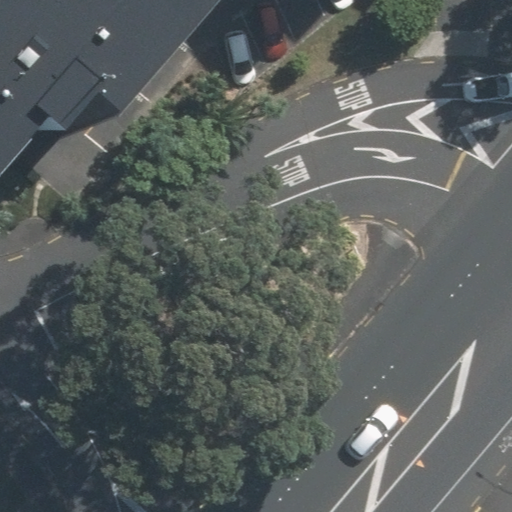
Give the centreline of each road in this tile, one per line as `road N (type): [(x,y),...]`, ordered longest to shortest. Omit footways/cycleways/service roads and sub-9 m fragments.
road 1 (residential): [(0,295),(229,183),(395,124),(445,127),(511,160)]
road 2 (trunk): [(379,511),(511,352)]
road 3 (trunk): [(102,511),(88,447),(0,377)]
